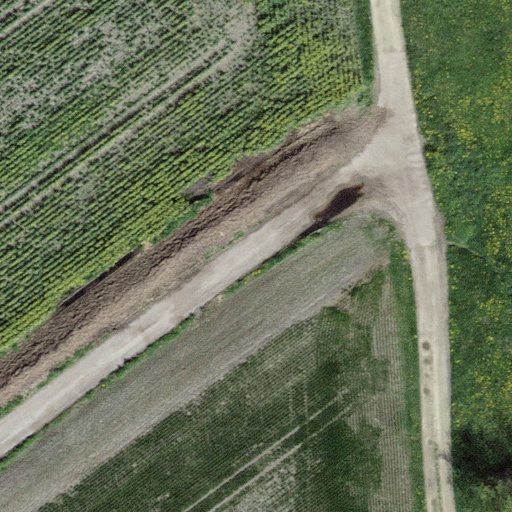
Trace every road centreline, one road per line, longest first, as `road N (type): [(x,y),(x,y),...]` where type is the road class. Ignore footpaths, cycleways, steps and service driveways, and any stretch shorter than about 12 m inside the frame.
road 1 (track): [(437,511),(409,166),(381,0)]
road 2 (track): [(409,166),(0,460)]
